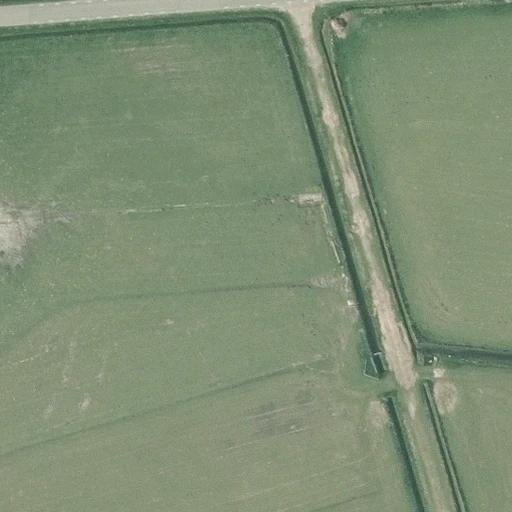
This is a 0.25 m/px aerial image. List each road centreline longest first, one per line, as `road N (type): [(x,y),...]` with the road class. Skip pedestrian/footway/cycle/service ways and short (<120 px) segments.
road 1 (track): [(291,0),(441,511)]
road 2 (unclassified): [(250,0),(0,18)]
